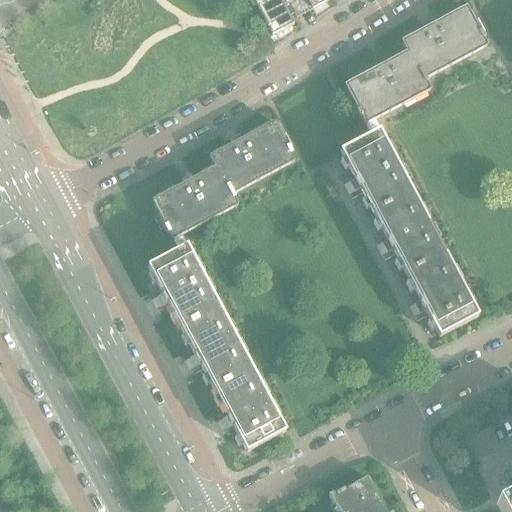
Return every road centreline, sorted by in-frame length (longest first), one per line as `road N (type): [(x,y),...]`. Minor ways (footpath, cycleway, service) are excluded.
road 1 (residential): [(37,209),(398,0)]
road 2 (secondary): [(202,511),(37,209)]
road 3 (secondary): [(0,283),(123,511)]
road 4 (residential): [(215,511),(380,419)]
road 5 (residential): [(380,419),(511,354)]
